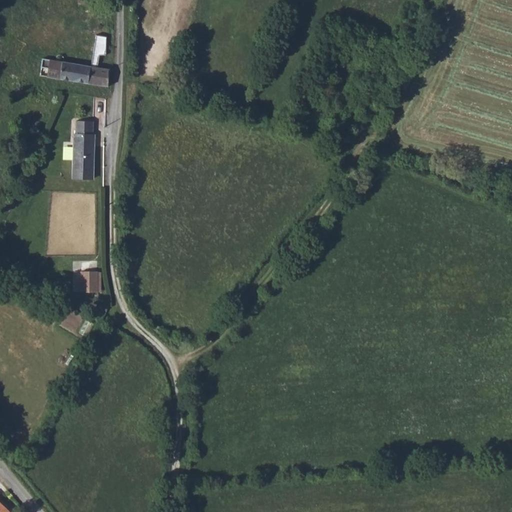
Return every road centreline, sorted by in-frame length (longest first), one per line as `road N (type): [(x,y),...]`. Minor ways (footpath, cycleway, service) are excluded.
road 1 (unclassified): [(174,511),(177,367),(123,307),(114,272),(121,0)]
road 2 (track): [(420,0),(353,150),(236,315),(177,367)]
